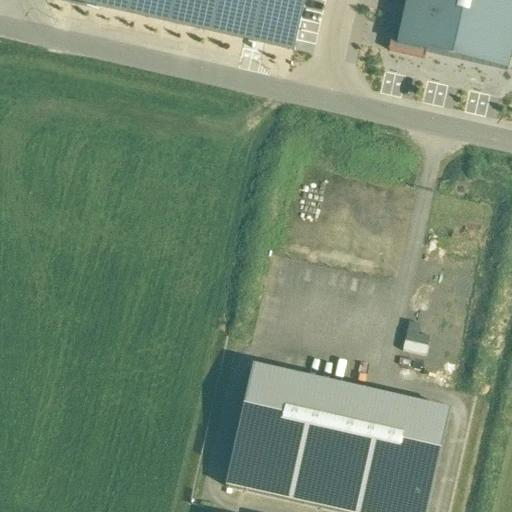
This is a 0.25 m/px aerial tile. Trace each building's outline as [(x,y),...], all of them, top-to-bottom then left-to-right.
[(302,0),(48,0),(291,53),(302,0)] [(423,55),(504,73),(511,37),(511,0),(402,0),(393,44),(388,42),(386,51),(422,60),(423,55)] [(306,263),(311,239),(292,235),(287,259),(306,263)] [(450,415),(252,370),(243,409),(225,489),(328,511),(427,511),(441,454),(450,415)] [(59,444),(0,481),(0,511),(43,511),(85,485),(59,444)] [(85,444),(72,452),(89,480),(102,472),(85,444)]
